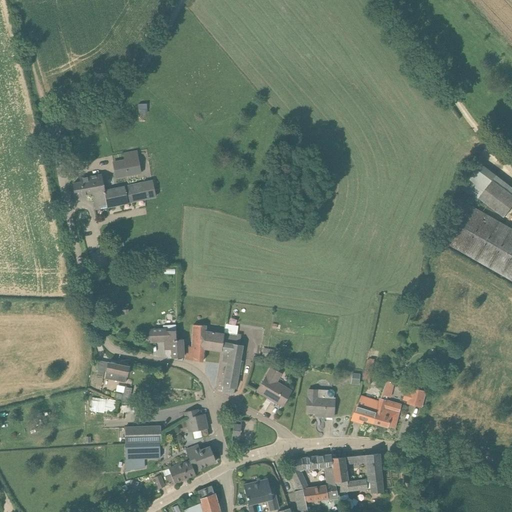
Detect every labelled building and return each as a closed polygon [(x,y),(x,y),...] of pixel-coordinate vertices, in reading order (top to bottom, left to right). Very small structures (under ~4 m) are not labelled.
[(141,113),(149,112),(148,103),(140,104),(141,113)] [(149,149),(141,150),(142,172),(142,177),(151,177),(149,149)] [(126,170),(127,176),(140,173),(138,164),(138,158),(125,161),(113,163),(115,172),(126,170)] [(511,189),(480,164),(463,185),(504,217),(511,206),(511,189)] [(75,197),(91,193),(95,211),(155,198),(153,187),(142,189),(141,182),(124,186),(104,191),(101,175),(80,179),(81,182),(73,184),(75,197)] [(511,281),(511,228),(466,202),(443,243),(511,281)] [(225,324),(223,333),(236,336),(238,327),(225,324)] [(222,342),(223,333),(206,331),(206,325),(192,325),(191,347),(187,347),(185,360),(202,362),(203,348),(220,351),(222,342)] [(183,357),(182,339),(176,339),(175,331),(166,331),(166,328),(149,329),(150,343),(163,343),(164,350),(171,350),(171,358),(183,357)] [(221,393),(233,395),(241,345),(238,345),(240,336),(236,336),(223,333),(222,342),(220,351),(224,351),(222,362),(227,363),(221,393)] [(367,358),(362,384),(369,385),(374,360),(367,358)] [(128,367),(108,363),(98,361),(99,361),(96,373),(103,374),(104,372),(107,372),(105,379),(125,383),(128,367)] [(287,397),(291,390),(278,382),(282,374),(270,367),(261,382),(262,383),(257,392),(282,406),(287,397)] [(359,374),(351,373),(350,384),(358,385),(359,374)] [(128,403),(132,389),(125,387),(123,395),(115,393),(113,398),(121,401),(128,403)] [(420,407),(425,392),(411,388),(407,404),(420,407)] [(333,417),(334,398),(333,398),(333,396),(334,395),(334,394),(334,392),(334,391),(332,390),(331,389),(329,390),(328,391),(311,389),(308,389),(307,403),(306,413),(324,414),(324,417),(333,417)] [(373,424),(378,401),(359,395),(351,421),(358,423),(359,420),(373,424)] [(400,405),(387,401),(379,399),(378,401),(373,424),(387,427),(388,426),(394,428),(400,405)] [(198,415),(197,410),(184,412),(185,418),(198,415)] [(186,421),(187,427),(189,433),(192,432),(201,430),(207,429),(204,414),(198,415),(185,418),(186,421)] [(243,424),(236,423),(234,437),(242,438),(243,424)] [(160,427),(124,428),(125,444),(159,443),(161,443),(160,427)] [(159,459),(159,444),(159,443),(125,444),(125,447),(125,460),(134,460),(159,459)] [(199,468),(215,462),(209,447),(200,451),(198,448),(192,450),(191,448),(185,450),(190,461),(195,474),(200,471),(199,468)] [(382,493),(379,464),(378,454),(331,458),(330,458),(332,466),(335,483),(336,493),(348,492),(367,490),(365,480),(348,482),(346,465),(366,463),(370,494),(382,493)] [(330,458),(331,458),(331,456),(310,457),(291,462),(289,463),(291,471),(300,471),(302,471),(302,469),(332,466),(330,458)] [(195,475),(195,474),(190,461),(163,471),(168,485),(195,475)] [(336,493),(335,483),(326,485),(309,488),(300,471),(291,471),(290,472),(299,491),(294,492),(297,511),(306,511),(305,503),(337,497),(336,493)] [(159,489),(164,487),(160,476),(154,478),(159,489)] [(270,511),(278,509),(273,487),(269,488),(267,479),(267,480),(244,485),(243,485),(248,505),(267,500),(270,511)] [(125,482),(127,486),(129,485),(129,487),(136,490),(139,483),(131,480),(125,482)] [(183,511),(219,511),(217,505),(211,487),(197,492),(201,502),(183,510),(183,511)] [(353,505),(355,506),(358,501),(353,498),(351,500),(348,498),(347,495),(339,497),(342,504),(349,508),(351,509),(353,505)]
